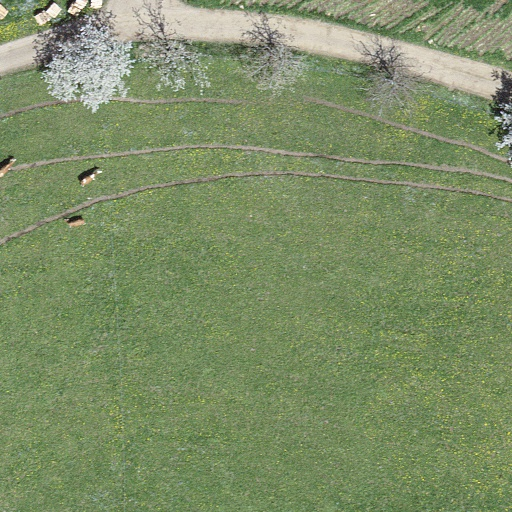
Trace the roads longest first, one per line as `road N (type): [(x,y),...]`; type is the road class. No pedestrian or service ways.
road 1 (track): [(511,90),(270,31),(149,28)]
road 2 (track): [(149,28),(0,62)]
